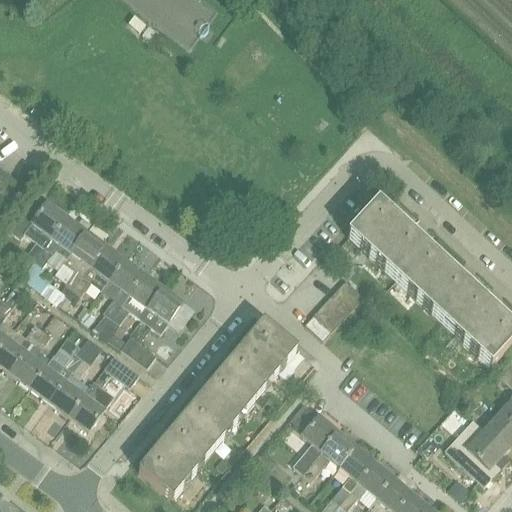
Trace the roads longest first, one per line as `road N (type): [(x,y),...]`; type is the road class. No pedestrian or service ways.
road 1 (residential): [(236,293),(0,117)]
road 2 (residential): [(69,504),(236,293)]
road 3 (residential): [(511,277),(373,158),(351,171)]
road 4 (residential): [(236,293),(351,171)]
